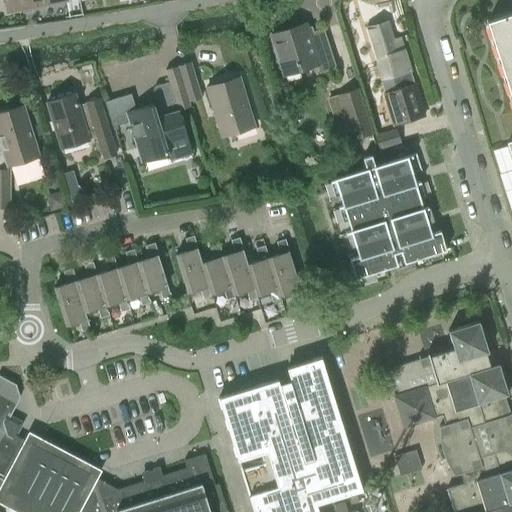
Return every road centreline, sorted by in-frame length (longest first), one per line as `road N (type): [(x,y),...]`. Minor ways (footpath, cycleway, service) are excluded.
road 1 (residential): [(79,360),(126,344),(183,365),(383,304),(418,282),(499,255)]
road 2 (residential): [(12,335),(18,250),(103,228),(257,212)]
road 3 (residential): [(499,255),(417,0)]
road 4 (residential): [(110,463),(180,441),(191,431),(195,407),(161,386),(93,403),(79,360)]
